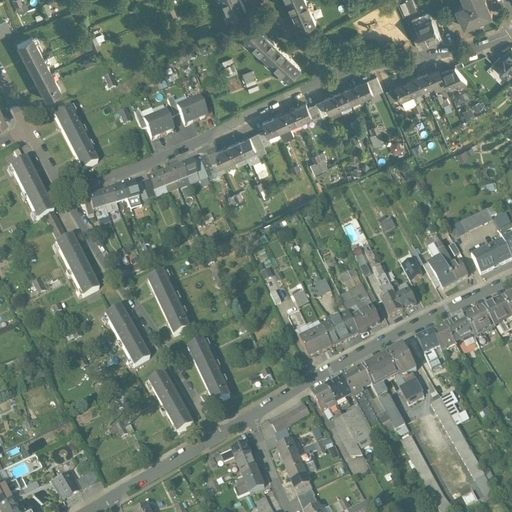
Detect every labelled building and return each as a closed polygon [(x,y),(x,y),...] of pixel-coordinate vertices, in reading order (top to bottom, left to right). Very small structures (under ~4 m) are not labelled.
[(247,14),(240,0),(221,0),(231,21),(247,14)] [(304,0),(286,0),(300,31),(315,24),(304,0)] [(407,0),(402,2),(407,16),(419,12),(414,0),(407,0)] [(463,0),(465,5),(456,9),(464,28),(492,16),(484,0),(463,0)] [(356,1),(350,4),(353,10),(359,7),(356,1)] [(177,20),(172,7),(166,10),(171,22),(177,20)] [(428,12),(412,19),(423,46),(440,39),(428,12)] [(86,17),(80,20),(83,26),(89,24),(86,17)] [(5,22),(0,24),(0,37),(10,34),(5,22)] [(300,68),(257,27),(245,40),(288,81),(300,68)] [(60,92),(31,37),(16,45),(45,100),(60,92)] [(94,37),(88,40),(93,52),(100,49),(94,37)] [(190,47),(183,50),(189,62),(195,60),(190,47)] [(511,50),(511,49),(501,60),(499,58),(493,65),(507,79),(511,73),(511,50)] [(467,82),(454,67),(454,68),(441,73),(444,82),(446,87),(454,83),(456,87),(467,82)] [(438,68),(427,73),(433,86),(436,93),(446,88),(443,82),(444,82),(441,73),(438,68)] [(244,73),(248,85),(258,82),(254,70),(244,73)] [(427,73),(416,78),(422,91),(433,86),(427,73)] [(116,87),(110,75),(104,78),(109,90),(116,87)] [(376,77),(370,80),(376,94),(382,92),(376,77)] [(416,78),(406,83),(411,95),(422,91),(416,78)] [(372,94),(367,81),(356,86),(361,99),(372,94)] [(406,83),(395,87),(400,100),(411,95),(406,83)] [(356,86),(345,90),(351,103),(361,99),(356,86)] [(395,87),(385,91),(390,103),(396,100),(397,102),(400,100),(395,87)] [(345,90),(335,95),(340,108),(351,103),(345,90)] [(335,95),(324,100),(329,113),(330,112),(332,117),(342,113),(340,108),(335,95)] [(447,99),(443,101),(440,95),(437,96),(440,103),(442,107),(449,104),(447,99)] [(179,116),(172,99),(167,101),(174,118),(179,116)] [(196,101),(190,103),(187,104),(195,123),(206,118),(199,99),(195,100),(196,101)] [(322,102),(316,104),(321,117),(327,114),(322,102)] [(187,104),(185,105),(180,107),(179,107),(176,108),(184,127),(195,123),(187,104)] [(306,104),(295,109),(300,122),(311,117),(306,104)] [(316,104),(309,107),(315,120),(321,117),(316,104)] [(424,116),(419,104),(416,106),(421,117),(424,116)] [(421,117),(416,106),(412,107),(417,119),(421,117)] [(169,107),(164,109),(165,113),(168,120),(174,118),(169,107)] [(97,164),(68,108),(53,116),(82,171),(97,164)] [(295,109),(284,113),(290,126),(300,122),(295,109)] [(130,123),(125,111),(119,113),(124,125),(130,123)] [(165,113),(162,114),(157,116),(154,118),(162,136),(173,132),(168,120),(165,113)] [(284,113),(273,118),(279,131),(290,126),(284,113)] [(154,118),(151,119),(146,121),(143,122),(151,141),(162,136),(154,118)] [(273,118),(262,123),(268,136),(279,131),(273,118)] [(264,131),(258,133),(263,147),(269,144),(264,131)] [(263,147),(258,133),(250,137),(256,150),(255,150),(258,156),(266,152),(263,147)] [(135,135),(129,137),(132,144),(138,141),(135,135)] [(250,137),(239,142),(245,155),(255,150),(256,150),(250,137)] [(357,148),(352,137),(349,139),(354,150),(357,149),(357,148)] [(391,145),(395,154),(404,150),(400,140),(391,145)] [(239,142),(228,147),(234,160),(245,155),(239,142)] [(228,147),(218,152),(224,164),(234,160),(228,147)] [(462,161),(476,152),(473,148),(459,156),(462,161)] [(218,152),(207,157),(213,169),(224,164),(218,152)] [(314,163),(310,165),(314,175),(322,171),(321,171),(318,162),(315,156),(312,157),(314,163)] [(205,158),(200,160),(205,173),(211,170),(205,158)] [(53,213),(25,160),(10,168),(37,221),(53,213)] [(326,169),(323,160),(321,161),(318,162),(321,171),(326,169)] [(192,163),(181,167),(186,180),(197,176),(192,163)] [(186,180),(181,167),(170,171),(175,184),(186,180)] [(170,171),(159,176),(164,189),(175,184),(170,171)] [(159,176),(148,180),(148,181),(153,193),(164,189),(159,176)] [(148,181),(141,183),(147,201),(155,198),(153,193),(148,181)] [(147,201),(141,183),(134,185),(138,199),(137,199),(139,203),(147,201)] [(134,185),(122,188),(126,202),(137,199),(138,199),(134,185)] [(122,188),(111,192),(115,205),(126,202),(122,188)] [(111,192),(100,195),(104,208),(115,205),(111,192)] [(100,195),(89,198),(92,212),(104,208),(100,195)] [(487,210),(459,224),(464,234),(492,221),(487,210)] [(386,233),(398,228),(393,216),(381,221),(386,233)] [(108,218),(98,222),(100,227),(110,223),(108,218)] [(16,226),(10,229),(14,235),(20,232),(16,226)] [(511,261),(511,260),(511,232),(501,238),(503,243),(511,261)] [(98,290),(71,237),(55,245),(83,298),(98,290)] [(433,238),(429,240),(434,248),(438,246),(433,238)] [(434,248),(429,240),(424,243),(434,262),(435,264),(441,261),(434,248)] [(503,243),(496,247),(495,246),(478,254),(479,255),(472,259),(480,276),(511,261),(503,243)] [(458,263),(452,266),(440,245),(438,246),(434,248),(441,261),(455,285),(467,278),(458,263)] [(454,245),(449,248),(455,258),(460,255),(454,245)] [(413,251),(408,253),(413,263),(414,263),(416,268),(417,268),(421,265),(413,251)] [(371,276),(364,262),(367,261),(364,255),(355,260),(359,269),(362,275),(364,279),(371,276)] [(32,256),(26,259),(29,265),(35,262),(32,256)] [(211,257),(205,260),(208,266),(214,263),(211,257)] [(333,261),(326,265),(328,270),(336,266),(333,261)] [(441,261),(435,264),(434,262),(429,265),(435,275),(434,276),(435,278),(443,292),(455,285),(441,261)] [(413,263),(402,269),(410,283),(422,277),(417,268),(416,268),(414,263),(413,263)] [(138,265),(130,268),(132,273),(140,270),(138,265)] [(435,275),(429,265),(423,268),(430,281),(435,278),(434,276),(435,275)] [(380,268),(373,272),(378,281),(385,278),(380,268)] [(359,269),(339,279),(343,285),(362,275),(359,269)] [(190,330),(163,274),(148,281),(174,338),(190,330)] [(220,275),(214,278),(219,290),(226,287),(220,275)] [(385,278),(378,281),(383,292),(385,292),(388,298),(387,299),(386,297),(379,300),(389,320),(403,313),(395,298),(389,286),(385,278)] [(44,292),(38,280),(32,284),(38,295),(44,292)] [(325,282),(309,290),(314,301),(330,293),(325,282)] [(396,283),(389,286),(395,298),(400,295),(398,290),(399,289),(396,283)] [(300,286),(295,288),(296,291),(293,293),(294,297),(303,292),(300,286)] [(400,295),(395,298),(403,313),(415,306),(408,291),(400,295)] [(294,297),(293,297),(295,303),(306,298),(303,292),(294,297)] [(281,303),(275,293),(270,295),(275,306),(281,303)] [(358,299),(352,302),(349,295),(341,299),(347,312),(348,312),(350,316),(351,316),(358,313),(359,316),(351,320),(358,336),(380,325),(372,310),(363,314),(362,312),(364,311),(358,299)] [(372,295),(366,297),(372,307),(377,305),(372,295)] [(511,295),(501,301),(511,319),(511,295)] [(231,298),(225,301),(228,307),(234,304),(231,298)] [(306,298),(295,303),(298,308),(309,303),(306,298)] [(511,319),(501,301),(492,305),(502,324),(503,324),(507,322),(511,319)] [(58,305),(52,308),(55,315),(61,311),(58,305)] [(502,324),(492,305),(482,310),(493,329),(498,326),(502,324)] [(149,360),(120,308),(104,317),(134,368),(149,360)] [(493,329),(482,310),(464,318),(473,337),(474,339),(494,330),(493,329)] [(300,313),(291,318),(296,328),(306,323),(300,313)] [(348,315),(321,329),(331,349),(358,336),(351,320),(348,315)] [(473,337),(464,318),(444,327),(455,346),(473,337)] [(511,331),(507,322),(503,324),(508,333),(511,331)] [(503,324),(502,324),(498,326),(504,335),(508,333),(503,324)] [(246,325),(239,328),(242,335),(249,332),(246,325)] [(455,346),(444,327),(432,333),(440,350),(442,355),(450,351),(451,352),(457,349),(455,346)] [(331,349),(321,329),(310,334),(320,355),(331,349)] [(78,331),(72,335),(75,341),(81,337),(78,331)] [(432,333),(417,340),(429,365),(435,362),(431,354),(440,350),(432,333)] [(310,334),(298,340),(309,360),(320,355),(310,334)] [(230,399),(203,343),(188,350),(214,406),(230,399)] [(258,344),(252,347),(257,359),(264,356),(258,344)] [(416,372),(403,347),(388,355),(412,401),(422,395),(411,375),(416,372)] [(87,367),(81,355),(75,358),(81,370),(87,367)] [(388,355),(361,370),(371,388),(378,400),(386,395),(382,386),(394,379),(407,404),(412,401),(388,355)] [(10,357),(4,360),(6,366),(12,363),(10,357)] [(435,362),(429,365),(431,370),(434,369),(439,379),(445,376),(438,361),(435,362)] [(12,363),(6,366),(9,372),(15,369),(12,363)] [(361,370),(342,380),(352,398),(353,400),(362,395),(363,395),(362,392),(371,388),(361,370)] [(267,371),(261,374),(264,380),(270,377),(267,371)] [(193,426),(164,374),(149,383),(178,435),(193,426)] [(101,376),(95,380),(99,386),(105,383),(101,376)] [(352,398),(342,380),(326,388),(336,406),(352,398)] [(336,406),(326,388),(312,396),(322,414),(328,410),(334,421),(341,417),(336,406)] [(380,428),(362,395),(353,400),(371,433),(380,428)] [(405,427),(389,397),(379,402),(394,429),(395,432),(405,427)] [(485,477),(440,400),(430,406),(475,482),(485,477)] [(120,403),(114,406),(117,412),(123,409),(120,403)] [(304,407),(272,426),(277,435),(309,416),(304,407)] [(28,417),(21,420),(24,426),(30,424),(28,417)] [(128,435),(121,423),(115,427),(122,438),(128,435)] [(30,424),(24,426),(27,432),(33,430),(30,424)] [(452,511),(443,498),(410,438),(401,443),(433,503),(439,511),(452,511)] [(140,442),(134,446),(137,452),(144,448),(140,442)] [(291,442),(277,448),(284,465),(298,459),(291,442)] [(320,443),(314,445),(317,452),(323,449),(320,443)] [(246,446),(220,457),(224,466),(236,461),(250,455),(246,446)] [(323,449),(317,452),(319,458),(326,455),(323,449)] [(250,455),(236,461),(242,478),(257,472),(250,455)] [(298,459),(284,465),(295,492),(309,486),(302,469),(313,464),(309,455),(298,459)] [(30,460),(36,471),(43,467),(37,456),(30,460)] [(213,460),(208,463),(213,472),(218,469),(213,460)] [(94,471),(75,483),(79,491),(81,493),(100,482),(94,471)] [(257,472),(242,478),(247,488),(246,488),(243,487),(234,491),(238,500),(264,489),(257,472)] [(55,480),(51,483),(63,501),(79,491),(75,483),(69,474),(55,480)] [(52,475),(46,478),(49,484),(51,483),(55,480),(52,475)] [(15,482),(5,487),(9,496),(20,491),(15,482)] [(216,482),(210,485),(212,491),(218,488),(216,482)] [(4,486),(0,487),(0,508),(12,502),(9,496),(5,487),(4,486)] [(309,486),(295,492),(297,498),(312,492),(309,486)] [(218,488),(212,491),(215,497),(221,494),(218,488)] [(312,492),(297,498),(300,505),(313,498),(314,499),(315,498),(312,492)] [(475,492),(464,497),(469,507),(480,502),(475,492)] [(313,498),(300,505),(303,511),(320,511),(314,499),(313,498)] [(17,511),(12,502),(0,508),(0,511),(17,511)]
